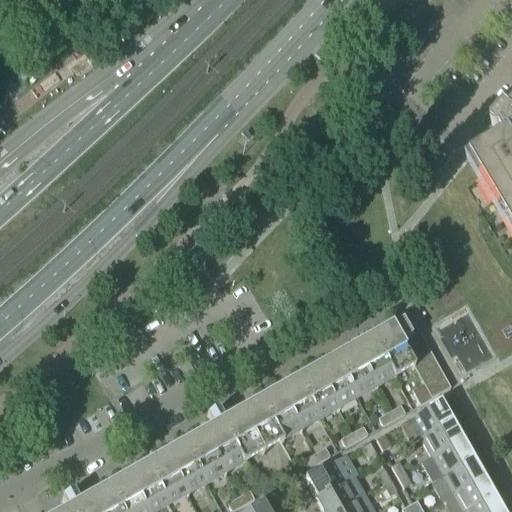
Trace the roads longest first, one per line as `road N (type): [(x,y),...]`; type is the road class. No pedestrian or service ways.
road 1 (secondary): [(0,361),(61,311),(179,187),(223,112)]
road 2 (secondary): [(0,321),(223,112)]
road 3 (residential): [(485,0),(414,90),(459,129),(511,65)]
road 4 (residential): [(19,488),(227,376)]
road 5 (residential): [(227,376),(253,361),(224,307),(114,366)]
road 6 (secondary): [(223,112),(329,0)]
road 7 (secondary): [(223,0),(113,107)]
road 8 (secondary): [(113,107),(0,210)]
road 9 (residential): [(287,511),(268,452),(227,376)]
road 10 (secondary): [(113,107),(60,122),(0,172)]
